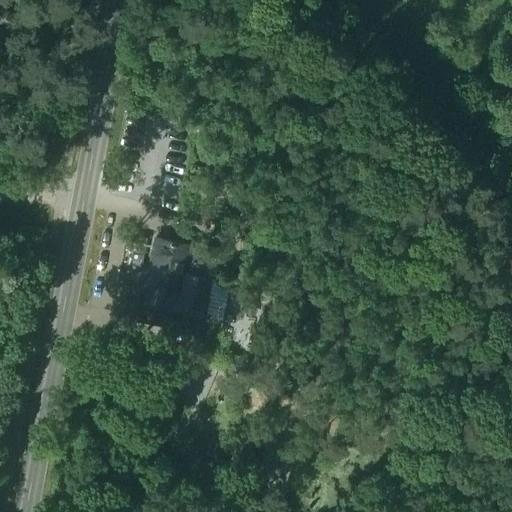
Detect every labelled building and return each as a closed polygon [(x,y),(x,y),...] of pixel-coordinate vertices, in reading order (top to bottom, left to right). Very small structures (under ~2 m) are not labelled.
[(211,145),(205,144),(202,152),(208,154),(211,145)] [(194,244),(156,237),(146,286),(147,287),(184,294),(189,272),(194,244)] [(210,247),(194,244),(189,272),(204,275),(210,247)] [(184,294),(147,287),(142,315),(199,326),(208,276),(204,275),(189,272),(184,294)] [(233,488),(229,492),(232,497),(237,493),(233,488)] [(267,511),(248,488),(235,499),(245,511),(267,511)]
